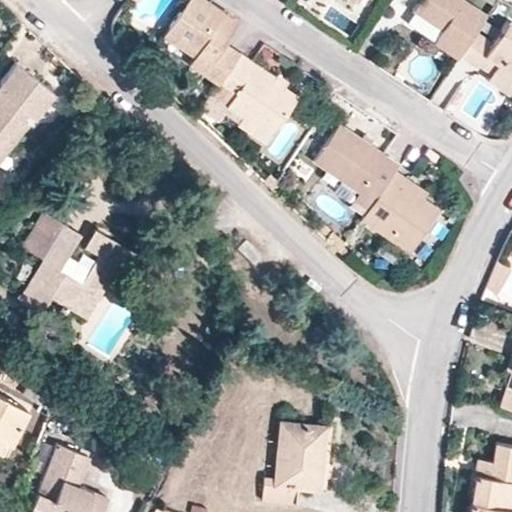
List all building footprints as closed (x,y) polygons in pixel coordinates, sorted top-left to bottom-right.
[(224,41),(238,20),(209,0),(185,0),(162,34),(193,55),(188,62),(217,82),(239,51),(224,41)] [(476,31),(487,16),(463,0),(418,0),(408,16),(436,36),(433,41),(457,58),(461,53),(476,31)] [(436,36),(408,16),(404,22),(433,41),(436,36)] [(511,87),(511,85),(511,22),(507,19),(492,42),(476,31),(461,53),(478,65),(485,56),(496,64),(490,73),(511,87)] [(298,96),(272,78),(274,75),(239,51),(210,93),(228,106),(242,116),(271,135),(298,96)] [(490,73),(496,64),(485,56),(478,65),(490,73)] [(53,91),(16,61),(0,81),(0,138),(9,146),(27,123),(19,117),(24,111),(32,117),(53,91)] [(287,81),(276,73),(272,78),(284,86),(287,81)] [(511,87),(490,73),(486,78),(507,93),(511,87)] [(210,93),(200,108),(218,121),(224,112),(228,106),(210,93)] [(242,116),(228,106),(224,112),(238,121),(242,116)] [(238,121),(237,122),(266,142),(271,135),(242,116),(238,121)] [(361,137),(338,122),(312,160),(360,192),(372,201),(394,168),(398,162),(369,142),(361,137)] [(364,132),(361,137),(369,142),(372,137),(364,132)] [(0,157),(9,146),(0,138),(0,157)] [(409,251),(439,207),(405,184),(409,178),(394,168),(372,201),(363,215),(360,218),(409,251)] [(267,175),(263,181),(271,188),(276,180),(267,175)] [(428,191),(409,178),(405,184),(424,197),(428,191)] [(363,215),(372,201),(360,192),(350,206),(363,215)] [(98,254),(82,282),(59,268),(80,232),(43,210),(21,246),(42,259),(17,300),(40,314),(50,296),(85,317),(100,292),(93,288),(120,243),(94,228),(84,246),(98,254)] [(331,232),(323,225),(318,232),(325,239),(331,232)] [(338,251),(344,242),(331,232),(325,239),(338,251)] [(262,254),(246,239),(238,247),(254,263),(262,254)] [(100,292),(127,248),(120,243),(93,288),(100,292)] [(265,257),(258,263),(269,276),(276,269),(265,257)] [(495,264),(488,280),(497,283),(504,267),(495,264)] [(497,283),(488,280),(483,291),(493,295),(497,283)] [(511,343),(509,351),(511,352),(511,371),(509,370),(497,403),(511,408),(511,343)] [(0,449),(4,452),(26,409),(0,395),(0,449)] [(288,446),(290,422),(280,421),(278,445),(288,446)] [(322,458),(325,425),(290,422),(288,446),(278,445),(275,476),(263,474),(261,499),(296,503),(298,486),(304,487),(307,457),(322,458)] [(511,511),(511,443),(495,440),(492,459),(489,475),(474,472),(467,511),(511,511)] [(76,484),(88,456),(56,443),(29,511),(100,511),(106,496),(76,484)] [(489,475),(492,459),(477,456),(474,472),(489,475)] [(319,488),(322,458),(307,457),(304,487),(319,488)]
